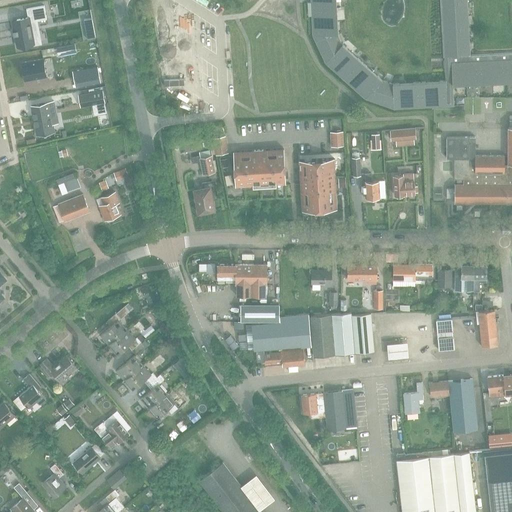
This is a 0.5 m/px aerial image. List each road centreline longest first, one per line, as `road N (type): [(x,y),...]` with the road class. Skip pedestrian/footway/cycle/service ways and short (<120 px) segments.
road 1 (unclassified): [(166,247),(504,240)]
road 2 (unclassified): [(236,393),(251,383),(511,360)]
road 3 (tertiary): [(166,247),(118,0)]
road 4 (residential): [(71,511),(154,445),(97,371),(75,325)]
road 5 (tertiary): [(236,393),(194,325),(166,247)]
road 6 (tertiary): [(321,511),(236,393)]
road 7 (unclassified): [(52,305),(107,265),(166,247)]
